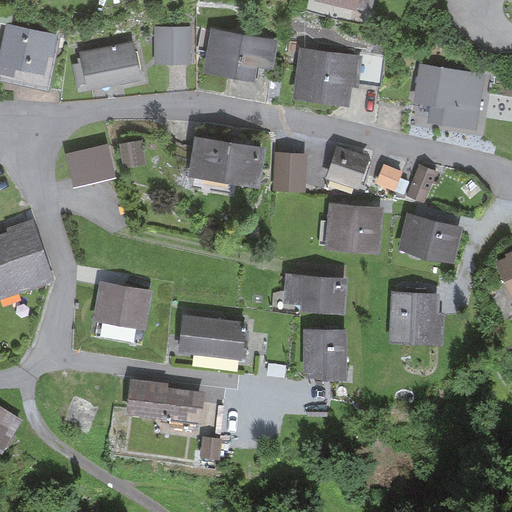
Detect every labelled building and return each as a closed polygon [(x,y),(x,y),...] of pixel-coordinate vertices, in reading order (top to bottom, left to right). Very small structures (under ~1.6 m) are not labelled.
[(0,72),(0,78),(42,87),(56,24),(12,15),(13,10),(0,7),(0,21),(10,24),(0,72)] [(168,30),(168,60),(187,60),(187,30),(168,30)] [(256,76),(259,58),(268,59),(271,43),(215,34),(212,65),(229,68),(228,71),(256,76)] [(121,75),(122,81),(137,79),(130,45),(117,48),(116,44),(112,45),(113,49),(85,54),(86,58),(79,59),(80,63),(74,64),(79,90),(92,87),(90,81),(121,75)] [(344,96),(346,81),(381,85),(384,57),(356,53),(355,60),(350,59),(351,51),(333,48),(331,57),(305,53),(300,90),(344,96)] [(434,101),(431,118),(474,125),(481,78),(457,74),(455,87),(449,86),(451,71),(422,66),(417,98),(434,101)] [(202,130),(196,169),(254,179),(260,139),(202,130)] [(123,146),(126,164),(143,161),(140,143),(123,146)] [(101,171),(103,178),(114,175),(107,146),(69,155),(74,177),(101,171)] [(357,181),(363,183),(368,168),(362,166),(365,158),(339,149),(330,176),(356,184),(357,181)] [(303,188),(304,157),(277,155),(276,186),(303,188)] [(419,165),(407,194),(424,201),(436,172),(419,165)] [(395,188),(401,174),(387,168),(381,182),(395,188)] [(335,209),(332,242),(374,246),(377,212),(335,209)] [(410,246),(444,255),(451,253),(457,230),(411,218),(405,241),(410,246)] [(0,287),(29,279),(27,272),(43,266),(29,225),(12,230),(13,234),(0,238),(0,241),(1,245),(0,245),(0,287)] [(500,262),(511,290),(511,253),(510,255),(511,257),(500,262)] [(301,296),(300,304),(340,307),(342,281),(294,278),(292,296),(301,296)] [(105,286),(99,315),(141,323),(146,293),(105,286)] [(394,297),(392,332),(431,334),(432,298),(394,297)] [(184,316),(179,348),(236,356),(241,324),(184,316)] [(322,371),(322,365),(339,365),(340,333),(306,332),(305,371),(322,371)] [(168,418),(167,425),(193,428),(197,400),(186,399),(187,391),(162,388),(163,382),(131,378),(127,410),(164,414),(164,418),(168,418)] [(0,446),(2,448),(18,420),(0,408),(0,446)] [(218,455),(219,440),(205,438),(203,454),(218,455)]
